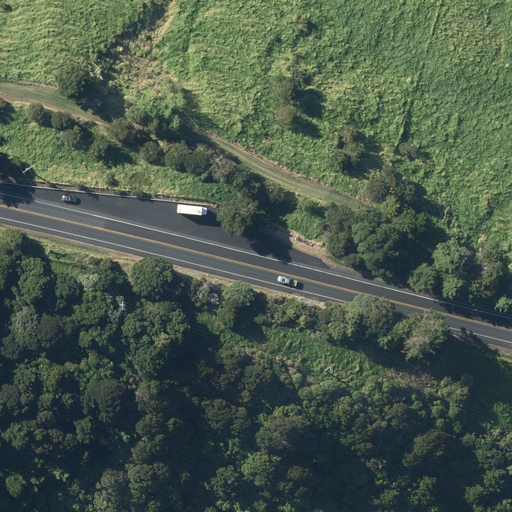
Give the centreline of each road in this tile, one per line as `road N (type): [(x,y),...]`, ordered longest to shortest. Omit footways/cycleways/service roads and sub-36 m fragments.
road 1 (track): [(0,89),(117,112),(247,159),(511,278)]
road 2 (primary): [(0,212),(511,336)]
